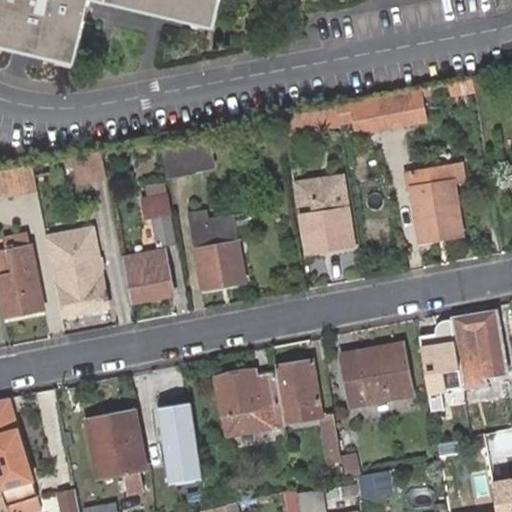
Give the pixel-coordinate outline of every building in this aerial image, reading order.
[(0,0),(0,48),(74,66),(91,0),(215,31),(223,0),(0,0)] [(404,96),(391,99),(391,101),(355,107),(357,117),(375,114),(378,126),(410,120),(407,107),(424,104),(422,95),(405,98),(404,96)] [(339,108),(317,112),(321,132),(342,128),(339,108)] [(321,132),(317,112),(283,119),(286,139),(321,132)] [(166,150),(172,177),(209,170),(209,167),(230,164),(225,139),(205,143),(166,150)] [(103,154),(79,159),(81,167),(84,184),(108,180),(103,154)] [(79,159),(36,167),(37,175),(81,167),(79,159)] [(463,233),(452,165),(412,171),(423,240),(463,233)] [(36,167),(0,174),(0,196),(1,203),(41,194),(37,175),(36,167)] [(354,244),(349,210),(344,178),(297,184),(300,206),(314,204),(315,206),(316,215),(302,217),(307,252),(354,244)] [(172,214),(168,189),(151,192),(152,200),(146,201),(149,218),(155,217),(161,246),(177,244),(172,214)] [(199,250),(206,288),(246,281),(235,217),(210,221),(208,211),(193,213),(199,250)] [(95,229),(50,238),(59,284),(64,283),(70,314),(109,307),(95,229)] [(11,250),(35,246),(33,230),(8,234),(11,250)] [(0,251),(0,271),(9,316),(48,309),(35,246),(11,250),(0,251)] [(130,264),(137,301),(174,295),(167,253),(133,258),(134,264),(130,264)] [(440,334),(418,337),(428,391),(431,410),(445,408),(442,388),(508,377),(505,361),(497,314),(446,322),(445,323),(444,323),(443,323),(443,324),(443,325),(442,325),(441,326),(441,327),(440,328),(440,329),(440,330),(440,331),(440,332),(440,333),(440,334)] [(385,362),(358,366),(359,369),(345,372),(351,407),(412,394),(403,347),(383,350),(385,362)] [(357,354),(358,366),(385,362),(383,350),(357,354)] [(313,362),(276,368),(277,373),(285,424),(322,418),(313,362)] [(285,424),(277,373),(259,375),(259,371),(217,379),(223,416),(226,416),(228,429),(259,425),(260,429),(285,424)] [(0,474),(21,469),(6,416),(13,414),(8,398),(0,399),(0,474)] [(189,404),(158,409),(170,483),(201,478),(189,404)] [(87,422),(98,478),(123,473),(127,495),(144,492),(140,470),(146,469),(135,413),(87,422)] [(338,441),(334,416),(322,418),(330,463),(342,461),(342,460),(338,441)] [(338,441),(342,460),(352,458),(349,439),(338,441)] [(201,466),(206,498),(223,495),(218,462),(201,466)] [(0,474),(0,484),(24,478),(21,469),(0,474)] [(511,511),(511,477),(492,480),(497,511),(511,511)] [(0,511),(8,511),(0,489),(0,511)] [(78,511),(74,489),(57,492),(60,511),(78,511)] [(319,511),(316,493),(297,496),(299,511),(319,511)] [(117,511),(116,502),(83,509),(83,511),(117,511)]
